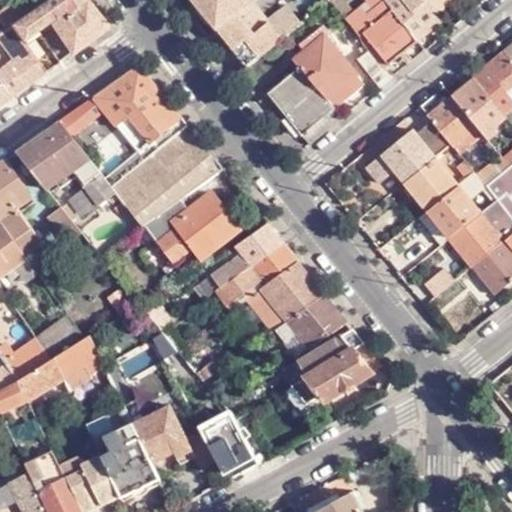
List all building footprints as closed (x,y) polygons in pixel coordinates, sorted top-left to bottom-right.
[(85,0),(41,0),(44,3),(12,25),(24,41),(51,22),(85,0)] [(88,0),(85,0),(51,22),(73,52),(109,26),(88,0)] [(250,0),(191,0),(247,68),(282,40),(270,24),(250,0)] [(356,14),(345,0),(333,0),(331,2),(346,22),(356,14)] [(374,10),(385,1),(383,0),(365,0),(368,3),(374,10)] [(392,11),(406,0),(383,0),(385,1),(392,11)] [(417,42),(444,21),(437,12),(427,0),(406,0),(392,11),(417,42)] [(427,0),(437,12),(450,0),(427,0)] [(384,69),(417,42),(392,11),(385,1),(374,10),(367,15),(362,9),(356,14),(346,22),(363,43),(384,69)] [(367,15),(374,10),(368,3),(362,9),(367,15)] [(301,26),(288,9),(270,24),(282,40),(301,26)] [(12,25),(0,33),(0,104),(46,72),(31,50),(29,47),(24,41),(12,25)] [(290,56),(294,61),(326,36),(322,31),(290,56)] [(301,67),(335,109),(365,85),(360,78),(352,68),(326,36),(294,61),(300,68),(301,67)] [(372,79),(384,69),(363,43),(351,53),(372,79)] [(511,60),(507,54),(477,79),(500,109),(502,111),(511,102),(511,60)] [(149,159),(166,146),(159,138),(184,119),(141,66),(61,122),(88,156),(120,128),(147,161),(149,159)] [(352,68),(360,78),(363,76),(355,66),(352,68)] [(270,96),(302,136),(335,109),(301,67),(300,68),(269,95),(270,96)] [(477,79),(453,98),(477,128),(500,109),(477,79)] [(453,98),(429,117),(431,118),(453,146),(453,147),(477,128),(453,98)] [(310,146),(343,119),(335,109),(302,136),(310,146)] [(500,109),(477,128),(482,135),(490,146),(511,127),(511,123),(502,111),(500,109)] [(453,146),(431,118),(422,125),(443,153),(453,146)] [(166,146),(190,126),(184,119),(159,138),(166,146)] [(101,206),(118,194),(113,188),(107,180),(88,156),(61,122),(19,152),(48,189),(74,172),(101,206)] [(182,201),(224,170),(190,126),(166,146),(169,151),(178,161),(138,194),(125,178),(113,188),(118,194),(144,228),(146,226),(182,201)] [(482,135),(477,128),(453,147),(458,153),(482,135)] [(382,155),(405,184),(436,159),(414,131),(382,155)] [(169,151),(166,146),(149,159),(153,164),(169,151)] [(511,154),(511,153),(502,160),(509,168),(511,165),(511,154)] [(436,159),(405,184),(427,212),(459,186),(436,159)] [(478,177),(485,185),(486,187),(494,180),(509,168),(502,160),(495,165),(490,167),(478,177)] [(34,198),(7,161),(0,165),(0,220),(3,225),(15,241),(32,230),(18,209),(34,198)] [(458,167),(468,179),(475,174),(465,161),(458,167)] [(511,165),(509,168),(494,180),(501,189),(511,180),(511,165)] [(344,187),(352,198),(370,185),(360,174),(344,187)] [(475,174),(468,179),(477,191),(485,185),(478,177),(475,174)] [(459,186),(427,212),(450,240),(481,214),(459,186)] [(240,230),(213,195),(190,212),(175,223),(179,228),(159,244),(174,264),(194,248),(202,258),(240,230)] [(182,201),(146,226),(159,244),(179,228),(175,223),(190,212),(182,201)] [(511,218),(498,201),(481,214),(504,242),(511,235),(511,218)] [(71,243),(84,234),(63,208),(50,217),(71,243)] [(504,242),(481,214),(450,240),(472,268),(504,242)] [(247,229),(253,236),(265,227),(259,220),(247,229)] [(223,289),(285,243),(269,224),(265,227),(253,236),(227,255),(233,263),(213,277),(223,289)] [(12,280),(20,275),(14,266),(27,258),(15,241),(3,225),(0,227),(0,276),(7,272),(12,280)] [(44,248),(32,230),(15,241),(27,258),(28,260),(44,248)] [(511,235),(504,242),(472,268),(495,296),(511,282),(511,235)] [(264,290),(301,263),(285,243),(223,289),(231,300),(226,304),(233,312),(248,301),(259,293),(264,290)] [(26,285),(39,276),(28,260),(27,258),(14,266),(20,275),(26,285)] [(290,323),(327,296),(301,263),(264,290),(268,294),(290,323)] [(426,285),(436,297),(455,282),(445,269),(426,285)] [(248,301),(274,334),(278,331),(290,323),(268,294),(264,290),(259,293),(248,301)] [(311,348),(349,323),(327,296),(290,323),(278,331),(287,343),(300,334),(311,348)] [(54,359),(73,347),(62,330),(73,324),(61,306),(43,317),(51,328),(36,337),(52,361),(54,359)] [(73,347),(85,340),(73,324),(62,330),(73,347)] [(354,350),(365,344),(354,330),(314,355),(322,370),(354,350)] [(52,361),(36,337),(22,347),(11,331),(0,337),(0,353),(8,365),(19,382),(52,361)] [(165,361),(179,351),(163,332),(153,339),(165,361)] [(287,343),(297,357),(311,348),(300,334),(287,343)] [(105,366),(90,337),(85,340),(73,347),(54,359),(64,379),(84,366),(90,375),(105,366)] [(383,365),(365,344),(354,350),(373,373),(383,365)] [(373,373),(354,350),(322,370),(309,378),(308,378),(322,397),(326,403),(373,373)] [(309,378),(322,370),(314,355),(300,364),(309,378)] [(64,379),(54,359),(52,361),(19,382),(28,401),(64,379)] [(286,372),(295,386),(308,378),(309,378),(300,364),(286,372)] [(0,377),(7,389),(19,382),(8,365),(0,370),(0,377)] [(69,390),(90,375),(84,366),(64,379),(69,390)] [(114,385),(106,368),(98,373),(101,380),(99,382),(112,409),(123,404),(114,385)] [(309,406),(322,397),(308,378),(295,386),(295,387),(308,405),(309,406)] [(7,389),(0,393),(0,410),(0,411),(1,414),(28,401),(19,382),(7,389)] [(123,404),(125,407),(127,412),(134,409),(121,382),(114,385),(123,404)] [(308,405),(295,387),(290,391),(302,409),(308,405)] [(176,407),(134,427),(155,470),(179,458),(181,462),(196,454),(198,453),(192,439),(176,407)] [(220,463),(222,468),(252,452),(235,420),(205,436),(220,463)] [(101,456),(103,459),(121,496),(122,497),(159,480),(155,470),(134,427),(133,424),(105,437),(111,451),(101,456)] [(205,436),(204,434),(192,439),(198,453),(196,454),(199,461),(204,471),(220,463),(205,436)] [(100,435),(94,438),(98,449),(105,446),(100,435)] [(52,451),(26,465),(30,473),(48,511),(81,511),(65,478),(52,451)] [(199,461),(196,454),(181,462),(184,468),(199,461)] [(103,459),(65,478),(81,511),(87,511),(121,496),(103,459)] [(0,511),(48,511),(30,473),(0,487),(0,511)] [(361,511),(353,494),(319,511),(361,511)] [(157,511),(171,511),(174,510),(167,495),(154,502),(157,511)]
